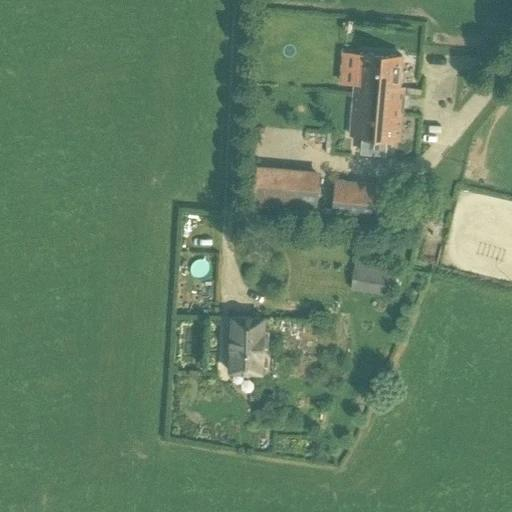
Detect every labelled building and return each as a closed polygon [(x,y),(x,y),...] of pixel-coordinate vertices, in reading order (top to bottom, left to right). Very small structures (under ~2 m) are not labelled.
[(399,87),(402,55),(362,52),(359,83),(355,82),(350,135),(400,139),(404,88),(399,87)] [(335,149),(335,133),(318,134),(319,150),(335,149)] [(316,213),(320,171),(300,169),(296,211),(316,213)] [(387,184),(335,179),(331,216),(384,221),(387,184)] [(392,295),(396,267),(389,266),(389,261),(355,256),(350,289),(392,295)] [(318,375),(320,319),(267,317),(267,316),(231,315),(230,371),(257,372),(257,373),(318,375)]
